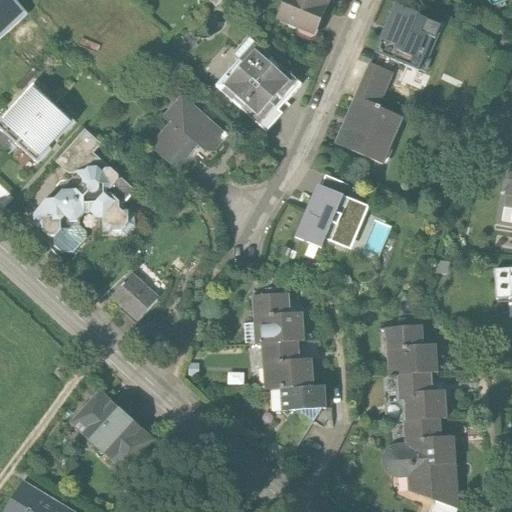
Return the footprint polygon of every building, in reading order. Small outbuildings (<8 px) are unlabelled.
[(13,0),(0,0),(0,38),(6,33),(27,16),(13,0)] [(284,0),(276,21),(314,36),(328,0),(284,0)] [(439,26),(392,7),(384,28),(401,35),(390,60),(416,71),(425,49),(429,51),(439,26)] [(38,29),(27,16),(6,33),(18,46),(38,29)] [(254,44),(214,88),(264,132),(279,115),(276,112),(300,85),(254,44)] [(368,65),(335,142),(381,162),(400,118),(376,107),(390,75),(368,65)] [(33,86),(0,123),(0,131),(17,147),(54,105),(33,86)] [(179,131),(157,156),(183,178),(207,152),(214,158),(224,158),(235,145),(188,104),(171,124),(179,131)] [(54,105),(17,147),(38,165),(75,124),(54,105)] [(56,164),(69,175),(77,174),(83,179),(83,184),(87,187),(88,192),(83,197),(76,191),(61,193),(55,200),(45,200),(32,215),(30,222),(37,227),(42,227),(42,231),(49,237),(55,237),(55,247),(63,254),(74,254),(87,240),(87,233),(79,228),(78,222),(84,214),(91,214),(101,222),(103,228),(114,238),(127,238),(136,229),(135,212),(122,212),(120,210),(120,203),(111,195),(110,189),(119,180),(119,176),(110,169),(93,155),(102,145),(86,131),(56,164)] [(0,210),(2,211),(15,196),(0,183),(0,210)] [(363,206),(317,186),(308,207),(325,214),(314,240),(343,252),(363,206)] [(511,214),(504,213),(502,223),(511,225),(511,214)] [(511,270),(493,271),(495,299),(511,298),(511,270)] [(132,278),(113,299),(138,321),(157,300),(132,278)] [(289,296),(253,298),(255,344),(263,344),(298,342),(304,342),(302,314),(290,315),(289,296)] [(420,325),(385,328),(386,356),(394,355),(395,375),(396,375),(429,372),(436,372),(435,345),(422,346),(420,325)] [(298,342),(263,344),(265,390),(281,390),(313,388),(312,360),(299,361),(298,342)] [(199,363),(188,363),(188,375),(199,375),(199,363)] [(429,372),(396,375),(398,401),(402,401),(403,421),(405,421),(439,418),(445,418),(443,391),(431,392),(429,372)] [(281,390),(282,411),(288,416),(292,411),(294,411),(312,422),(323,408),(325,408),(324,387),(313,388),(281,390)] [(154,445),(100,394),(71,425),(125,475),(154,445)] [(288,416),(272,441),(292,455),(312,422),(294,411),(292,411),(288,416)] [(399,477),(401,477),(412,476),(413,492),(435,501),(456,510),(451,437),(440,438),(439,418),(405,421),(406,446),(400,446),(397,447),(394,448),(392,449),(389,452),(387,455),(386,457),(386,460),(386,464),(386,466),(387,469),(389,471),(391,473),(393,475),(395,476),(399,477)] [(66,511),(22,485),(5,511),(66,511)] [(456,510),(435,501),(430,511),(455,511),(457,510),(456,510)]
